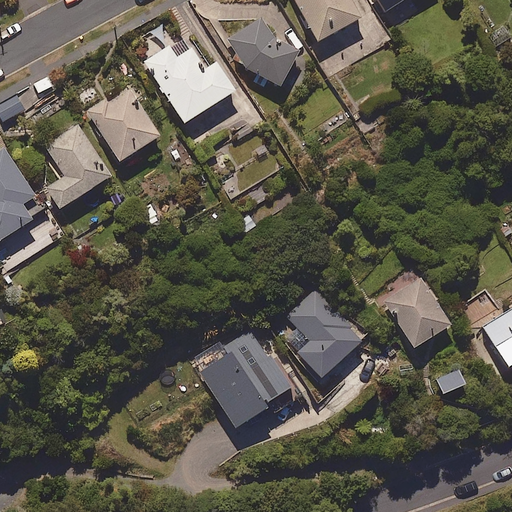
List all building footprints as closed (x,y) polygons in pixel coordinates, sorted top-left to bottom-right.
[(364,21),(352,0),(294,0),(320,45),(364,21)] [(407,0),(375,0),(385,14),(407,0)] [(274,41),(263,21),(229,41),(246,71),(282,88),(299,52),(274,41)] [(177,59),(169,47),(144,63),(184,126),(235,94),(216,64),(205,71),(192,50),(177,59)] [(160,138),(128,91),(109,104),(105,99),(84,113),(119,165),(160,138)] [(25,112),(18,97),(0,105),(0,118),(2,124),(25,112)] [(111,179),(77,126),(44,147),(64,178),(46,190),(59,212),(111,179)] [(35,199),(5,148),(0,151),(0,242),(32,223),(22,207),(35,199)] [(258,228),(248,215),(235,226),(245,239),(258,228)] [(451,328),(419,274),(381,297),(413,351),(451,328)] [(364,341),(315,290),(286,317),(309,342),(296,353),(322,380),(364,341)] [(511,369),(511,310),(482,329),(508,372),(511,369)] [(207,379),(244,435),(301,397),(259,333),(232,351),(237,359),(207,379)]
